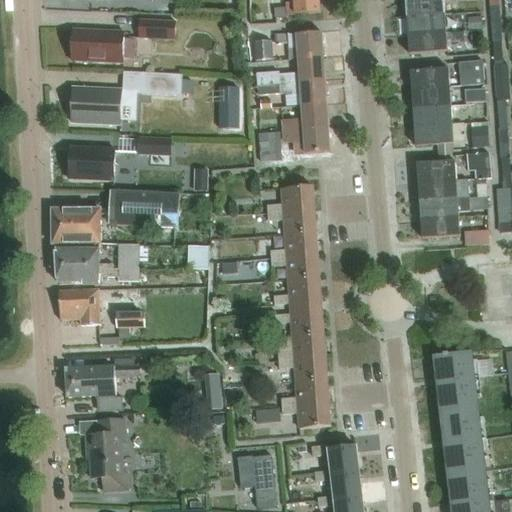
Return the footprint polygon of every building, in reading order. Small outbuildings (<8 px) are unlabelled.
[(320,0),(296,0),(297,3),(288,4),(288,9),(276,9),(276,18),(289,17),(289,15),(296,15),(296,16),(322,14),(322,12),(321,12),(320,0)] [(411,0),(407,0),(407,1),(408,1),(409,18),(408,18),(408,19),(446,16),(446,14),(444,0),(411,0)] [(491,0),(492,9),(500,8),(499,0),(491,0)] [(501,23),(500,8),(492,9),(493,24),(501,23)] [(446,16),(408,19),(408,20),(409,20),(410,37),(409,37),(409,38),(447,35),(448,35),(448,33),(447,33),(446,16)] [(176,41),(177,22),(141,20),(140,39),(176,41)] [(482,20),(472,20),(473,30),(483,29),(482,20)] [(494,39),(502,38),(501,23),(493,24),(494,39)] [(124,65),(126,33),(75,31),(73,62),(124,65)] [(301,60),(325,58),(325,57),(324,57),(323,36),(323,34),(298,35),(298,36),(290,37),(290,35),(277,36),(278,45),(290,44),(290,48),(300,47),(301,58),(300,58),(300,60),(301,60)] [(447,35),(409,38),(409,39),(410,39),(411,54),(410,54),(411,56),(449,53),(449,51),(448,51),(447,35)] [(495,54),(503,53),(502,38),(494,39),(495,54)] [(257,63),(275,62),(273,42),(255,44),(257,63)] [(495,54),(496,69),(504,68),(503,53),(495,54)] [(259,74),(260,87),(327,82),(327,81),(326,81),(324,59),(325,59),(325,58),(301,60),(302,74),(280,76),(280,72),(259,74)] [(460,65),(462,89),(486,86),(484,63),(460,65)] [(510,76),(509,68),(504,68),(496,69),(497,77),(510,76)] [(413,91),(413,92),(452,89),(451,88),(449,71),(450,71),(450,70),(412,73),(412,75),(413,75),(414,91),(413,91)] [(144,73),(143,94),(182,96),(183,75),(144,73)] [(511,85),(510,76),(497,77),(497,86),(511,85)] [(327,83),(327,82),(260,87),(260,94),(260,97),(303,94),(304,105),(303,105),(303,107),(304,107),(304,108),(328,106),(329,106),(329,104),(328,104),(326,83),(327,83)] [(511,94),(511,85),(497,86),(498,95),(511,94)] [(121,126),(122,91),(75,89),(73,124),(121,126)] [(414,111),(453,108),(453,107),(452,107),(451,90),(452,90),(452,89),(413,92),(413,93),(414,93),(415,110),(414,110),(414,111)] [(486,91),(474,92),(475,104),(487,103),(486,91)] [(507,103),(511,102),(511,94),(498,95),(498,103),(507,103)] [(508,118),(507,103),(498,103),(499,118),(508,118)] [(284,121),(285,134),(330,130),(330,128),(329,128),(328,106),(304,108),(305,119),(284,121)] [(416,128),(416,129),(454,126),(454,125),(453,125),(452,109),(453,108),(414,111),(415,112),(416,128)] [(509,132),(508,118),(499,118),(500,133),(509,132)] [(454,127),(454,126),(416,129),(416,130),(418,146),(417,146),(417,148),(455,145),(455,143),(453,127),(454,127)] [(473,149),(490,147),(489,127),(471,129),(473,149)] [(331,152),(330,130),(285,134),(285,144),(298,143),(298,156),(332,153),(332,152),(331,152)] [(510,147),(509,132),(500,133),(501,148),(510,147)] [(263,163),(283,162),(282,134),(261,135),(263,163)] [(140,138),(140,154),(173,156),(173,140),(140,138)] [(511,162),(510,147),(501,148),(502,162),(511,162)] [(115,182),(116,150),(72,149),(71,181),(115,182)] [(477,181),(493,180),(491,155),(468,157),(470,174),(477,173),(477,181)] [(511,176),(511,162),(502,162),(503,177),(511,176)] [(419,184),(458,182),(458,181),(457,181),(456,165),(457,165),(456,163),(418,166),(418,167),(419,167),(420,184),(419,184)] [(209,193),(210,171),(195,171),(194,193),(209,193)] [(511,191),(511,181),(511,176),(503,177),(504,192),(511,191)] [(458,183),(458,182),(419,184),(420,186),(422,202),(421,202),(421,203),(458,201),(459,201),(459,198),(458,199),(457,183),(458,183)] [(269,207),(269,215),(316,211),(314,188),(283,190),(284,205),(269,207)] [(511,191),(504,192),(498,192),(498,201),(511,200),(511,191)] [(180,230),(182,195),(112,192),(110,226),(180,230)] [(498,201),(499,210),(511,209),(511,200),(498,201)] [(422,222),(460,219),(460,217),(472,216),(471,203),(459,204),(458,201),(421,203),(421,204),(422,203),(423,220),(422,220),(422,222)] [(499,210),(500,219),(511,218),(511,211),(511,209),(499,210)] [(54,246),(101,245),(101,211),(54,212),(54,246)] [(318,234),(316,211),(269,215),(270,223),(285,221),(286,236),(318,234)] [(511,218),(500,219),(500,228),(511,227),(511,218)] [(461,235),(460,219),(422,222),(422,223),(423,223),(424,238),(423,238),(423,240),(461,238),(461,235)] [(501,237),(511,236),(511,227),(500,228),(501,237)] [(319,256),(318,234),(286,236),(288,251),(272,252),(273,260),(319,256)] [(489,234),(467,236),(468,249),(490,247),(489,234)] [(140,262),(157,262),(157,246),(120,246),(120,271),(140,271),(140,262)] [(59,271),(114,271),(114,266),(100,266),(101,252),(57,251),(59,271)] [(290,281),(321,279),(319,256),(273,260),(273,268),(289,267),(290,281)] [(238,265),(224,266),(225,276),(239,275),(238,265)] [(120,271),(114,271),(59,271),(59,284),(83,284),(83,286),(100,286),(100,276),(105,276),(105,279),(120,279),(120,283),(140,284),(140,271),(120,271)] [(290,305),(290,310),(323,307),(321,279),(290,281),(291,296),(275,297),(276,306),(290,305)] [(101,327),(100,301),(109,301),(108,291),(83,292),(82,292),(81,292),(60,293),(62,322),(82,321),(82,327),(101,327)] [(323,307),(290,310),(291,315),(276,316),(277,325),(293,323),(294,338),(326,336),(323,307)] [(118,314),(119,330),(131,330),(131,334),(143,334),(143,328),(147,328),(147,314),(118,314)] [(280,362),(327,358),(326,336),(294,338),(295,353),(279,354),(280,362)] [(435,358),(442,417),(480,412),(479,400),(485,400),(484,396),(478,397),(474,366),(479,366),(478,363),(473,363),(472,354),(450,356),(449,355),(445,356),(445,357),(435,358)] [(298,384),(329,381),(327,358),(280,362),(280,370),(297,369),(298,384)] [(141,368),(136,368),(68,371),(69,399),(98,398),(98,402),(99,401),(100,413),(124,412),(123,399),(117,399),(116,379),(142,378),(141,368)] [(284,408),(331,405),(329,381),(298,384),(299,399),(284,400),(284,408)] [(333,428),(331,405),(284,408),(285,416),(301,415),(302,431),(333,428)] [(442,417),(449,475),(487,471),(486,462),(492,461),(491,459),(486,459),(482,423),(487,423),(487,419),(481,420),(480,412),(442,417)] [(106,492),(106,493),(130,492),(129,474),(125,475),(123,442),(127,442),(126,420),(100,422),(101,436),(87,437),(88,454),(91,454),(93,480),(104,479),(109,483),(110,492),(106,492)] [(332,456),(333,472),(334,477),(362,474),(359,449),(359,448),(332,451),(332,447),(314,449),(315,458),(332,456)] [(254,458),(239,460),(243,490),(257,489),(259,511),(278,509),(273,457),(254,459),(254,458)] [(489,483),(487,471),(449,475),(453,511),(492,511),(489,486),(494,485),(494,482),(489,483)] [(365,499),(362,474),(334,477),(333,472),(317,474),(318,484),(335,482),(336,498),(337,503),(365,499)] [(337,503),(336,498),(320,500),(321,509),(338,508),(338,511),(366,511),(365,499),(337,503)]
